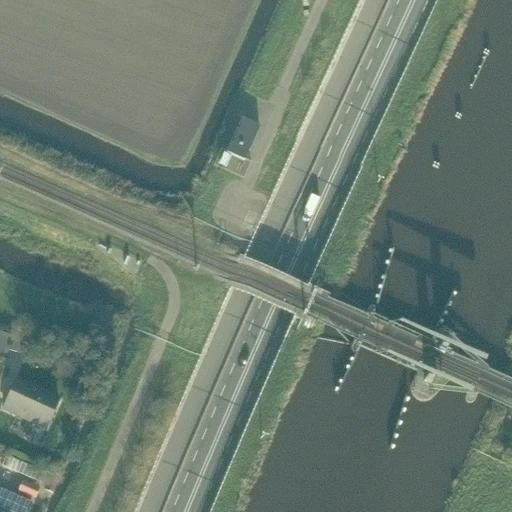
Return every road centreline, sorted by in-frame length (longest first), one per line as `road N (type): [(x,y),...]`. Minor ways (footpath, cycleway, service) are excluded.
road 1 (primary): [(188,511),(413,0)]
road 2 (unclassified): [(151,511),(375,0)]
road 3 (track): [(0,196),(151,262)]
